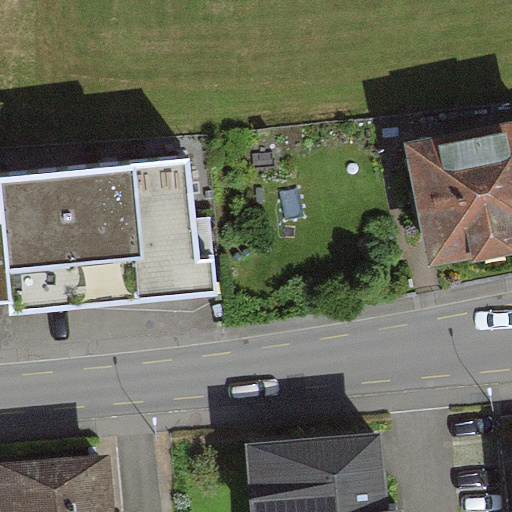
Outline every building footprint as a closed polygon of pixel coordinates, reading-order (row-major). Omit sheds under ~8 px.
[(511,122),(423,138),(440,235),(511,222),(511,122)] [(0,184),(4,222),(8,270),(133,258),(134,274),(194,268),(184,164),(0,182),(0,184)] [(0,301),(11,301),(8,270),(4,222),(0,221),(0,301)] [(382,413),(248,422),(253,511),(407,511),(405,484),(387,485),(382,413)] [(115,511),(111,440),(8,447),(12,511),(115,511)]
